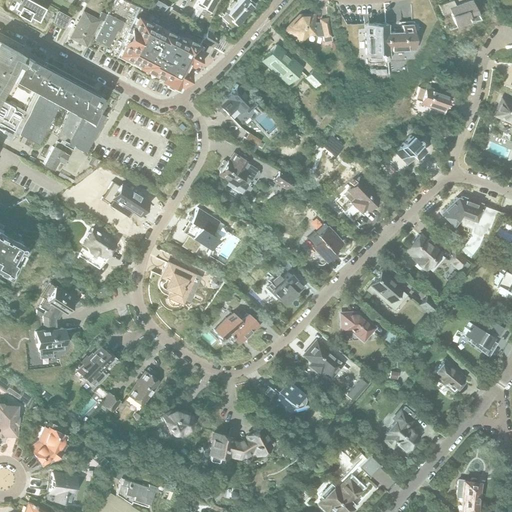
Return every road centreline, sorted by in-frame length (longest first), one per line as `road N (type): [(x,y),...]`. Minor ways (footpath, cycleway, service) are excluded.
road 1 (residential): [(451,172),(276,347),(256,363),(219,370),(164,340),(138,297),(146,245),(199,158),(201,128),(181,97)]
road 2 (residential): [(0,20),(154,103),(181,97)]
road 3 (residential): [(451,172),(480,59),(499,39)]
road 4 (residential): [(181,97),(225,63),(279,0)]
road 5 (residential): [(388,511),(470,419)]
